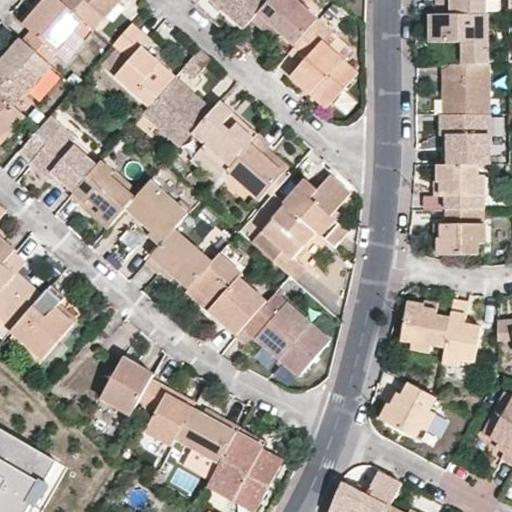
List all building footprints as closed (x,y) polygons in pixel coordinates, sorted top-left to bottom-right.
[(57,55),(85,23),(59,0),(39,0),(38,2),(42,6),(33,16),(25,26),(32,32),(44,44),(57,55)] [(94,31),(121,0),(59,0),(85,23),(94,31)] [(210,0),(243,29),(252,19),(268,0),(210,0)] [(268,0),(252,19),(268,34),(269,32),(274,27),(284,36),(295,46),(317,21),(293,0),(268,0)] [(435,0),(435,14),(487,13),(486,0),(435,0)] [(495,14),(494,0),(486,0),(487,13),(490,14),(495,14)] [(42,6),(38,2),(29,12),(33,16),(42,6)] [(490,14),(487,13),(435,14),(428,14),(429,44),(455,44),(462,43),(462,52),(462,64),(490,63),(490,14)] [(295,46),(288,54),(301,65),(290,78),(306,92),(310,88),(330,105),(358,74),(323,42),(330,33),(317,21),(295,46)] [(150,40),(132,25),(114,44),(132,60),(118,77),(150,106),(175,77),(143,49),(150,40)] [(274,27),(269,32),(280,41),(284,36),(274,27)] [(354,49),(333,30),(330,33),(323,42),(343,60),(354,49)] [(32,32),(23,42),(36,52),(44,44),(32,32)] [(0,94),(12,105),(24,93),(28,96),(53,68),(36,52),(23,42),(20,39),(7,54),(0,62),(0,94)] [(215,64),(199,50),(183,68),(199,81),(215,64)] [(462,64),(442,64),(443,114),(490,114),(490,63),(462,64)] [(213,110),(175,77),(150,106),(144,113),(182,146),(192,134),(213,110)] [(310,88),(306,92),(326,110),(330,105),(310,88)] [(0,143),(24,116),(12,105),(0,94),(0,143)] [(221,101),(213,110),(192,134),(205,145),(198,153),(222,176),(227,171),(255,139),(240,124),(234,128),(228,122),(235,114),(221,101)] [(258,134),(235,114),(228,122),(234,128),(240,124),(255,139),(257,136),(258,134)] [(450,164),(477,164),(491,164),(490,114),(443,114),(443,141),(450,141),(450,164)] [(64,183),(75,192),(96,167),(73,146),(59,134),(63,129),(50,118),(39,130),(19,152),(50,178),(54,173),(64,183)] [(77,142),(63,129),(59,134),(73,146),(77,142)] [(257,136),(255,139),(227,171),(260,200),(264,194),(281,175),(282,174),(261,156),(266,149),(269,146),(257,136)] [(287,168),(266,149),(261,156),(282,174),(287,168)] [(192,161),(216,184),(222,176),(198,153),(192,161)] [(115,172),(102,161),(98,166),(110,177),(115,172)] [(445,196),(445,210),(476,210),(476,196),(483,196),(483,176),(476,176),(477,164),(450,164),(443,164),(436,165),(436,183),(440,183),(440,196),(445,196)] [(75,192),(71,196),(84,207),(91,199),(101,208),(97,213),(112,225),(126,209),(140,194),(115,172),(110,177),(98,166),(96,167),(75,192)] [(60,188),(64,183),(54,173),(50,178),(60,188)] [(286,178),(281,175),(264,194),(269,198),(286,178)] [(306,181),(285,205),(318,235),(335,250),(349,235),(336,224),(331,219),(337,212),(351,196),(331,178),(319,191),(306,181)] [(140,194),(126,209),(134,217),(131,221),(148,236),(157,226),(169,236),(174,231),(188,216),(150,182),(140,194)] [(84,207),(108,230),(112,225),(97,213),(101,208),(91,199),(84,207)] [(318,235),(285,205),(251,243),(290,278),(296,283),(306,271),(295,261),(318,235)] [(0,268),(13,253),(17,249),(0,233),(0,221),(7,214),(4,212),(0,208),(0,268)] [(476,210),(445,210),(446,223),(446,238),(444,238),(444,254),(482,255),(482,244),(486,244),(486,223),(476,222),(476,210)] [(342,217),(337,212),(331,219),(336,224),(342,217)] [(148,236),(160,247),(169,236),(157,226),(148,236)] [(160,247),(146,264),(157,274),(159,272),(164,268),(174,277),(188,290),(192,286),(211,263),(174,231),(169,236),(160,247)] [(43,296),(17,274),(26,264),(13,253),(0,268),(0,340),(3,342),(13,331),(14,329),(43,296)] [(209,312),(238,337),(244,331),(249,324),(267,303),(240,278),(242,276),(218,255),(211,263),(192,286),(214,305),(209,312)] [(164,268),(159,272),(169,282),(174,277),(164,268)] [(66,298),(52,286),(43,296),(14,329),(13,331),(45,359),(75,326),(62,313),(59,316),(55,312),(61,305),(66,298)] [(188,290),(186,292),(209,312),(214,305),(192,286),(188,290)] [(329,343),(275,294),(267,303),(249,324),(244,331),(238,337),(236,340),(247,350),(255,340),(298,378),(329,343)] [(469,301),(454,299),(451,317),(445,349),(443,362),(461,365),(463,358),(476,361),(481,326),(465,323),(469,301)] [(445,349),(451,317),(437,315),(438,310),(424,307),(425,305),(411,302),(402,341),(413,343),(412,348),(431,352),(432,347),(445,349)] [(79,320),(61,305),(55,312),(59,316),(62,313),(75,326),(79,320)] [(511,318),(498,319),(498,339),(511,338),(511,318)] [(101,397),(133,415),(139,404),(152,381),(154,377),(123,359),(101,397)] [(148,432),(173,446),(177,439),(192,410),(168,398),(171,391),(152,381),(139,404),(157,414),(148,432)] [(436,397),(407,381),(402,392),(398,390),(392,402),(390,401),(381,417),(416,437),(422,427),(427,431),(436,414),(431,410),(438,398),(436,397)] [(392,402),(398,390),(393,387),(386,400),(390,401),(392,402)] [(192,410),(195,404),(171,391),(168,398),(192,410)] [(509,407),(511,401),(511,395),(505,391),(498,402),(509,407)] [(502,456),(511,461),(511,401),(509,407),(498,402),(482,431),(498,440),(507,445),(505,451),(502,456)] [(221,463),(239,429),(221,419),(218,426),(203,417),(192,410),(177,439),(195,449),(221,463)] [(218,426),(221,419),(206,411),(203,417),(218,426)] [(0,428),(0,458),(39,481),(40,479),(46,482),(58,461),(0,428)] [(266,443),(239,429),(221,463),(213,479),(209,486),(235,501),(238,496),(258,508),(280,467),(260,455),(262,450),(266,443)] [(496,446),(505,451),(507,445),(498,440),(496,446)] [(213,479),(221,463),(195,449),(187,465),(213,479)] [(283,461),(262,450),(260,455),(280,467),(283,461)] [(0,511),(28,511),(32,506),(27,502),(39,481),(0,458),(0,511)] [(342,481),(328,511),(386,511),(390,505),(402,485),(378,473),(366,494),(342,481)] [(32,506),(37,508),(51,485),(46,482),(40,479),(39,481),(27,502),(32,506)] [(238,496),(235,501),(253,511),(255,511),(258,508),(238,496)]
